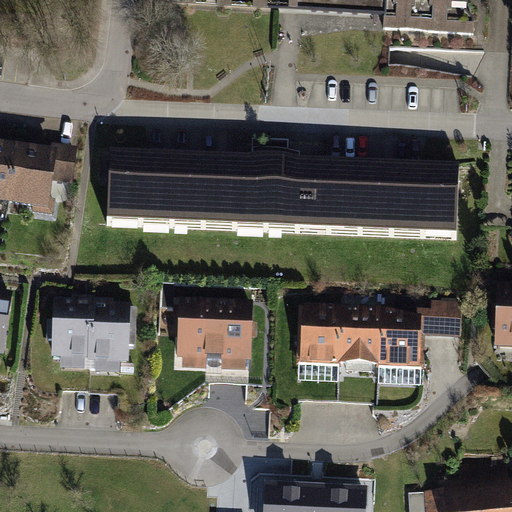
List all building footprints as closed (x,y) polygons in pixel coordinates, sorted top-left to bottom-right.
[(172,0),(172,4),(388,15),(387,31),(476,37),(474,0),(172,0)] [(0,204),(59,210),(65,151),(0,145),(0,204)] [(469,164),(119,153),(117,225),(467,235),(469,164)] [(19,297),(0,294),(0,355),(12,357),(19,297)] [(140,303),(61,300),(58,364),(137,368),(140,303)] [(258,304),(185,302),(183,368),(256,370),(258,304)] [(431,314),(309,309),(307,367),(428,372),(429,340),(462,341),(463,305),(432,303),(431,314)] [(511,511),(511,486),(411,493),(412,511),(511,511)] [(364,511),(365,493),(268,488),(266,511),(364,511)]
